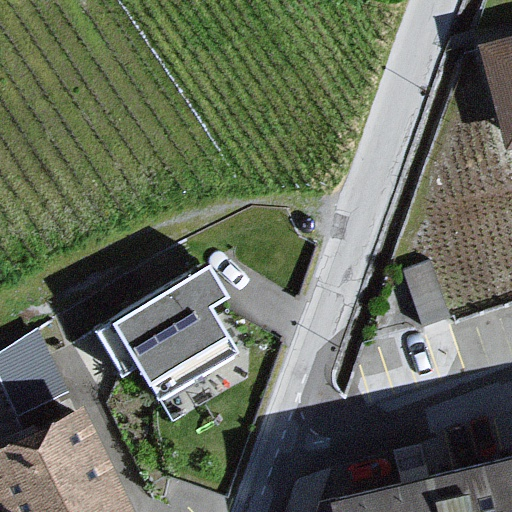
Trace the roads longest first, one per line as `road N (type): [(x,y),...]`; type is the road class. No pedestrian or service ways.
road 1 (residential): [(295,445),(440,0)]
road 2 (residential): [(295,445),(511,374)]
